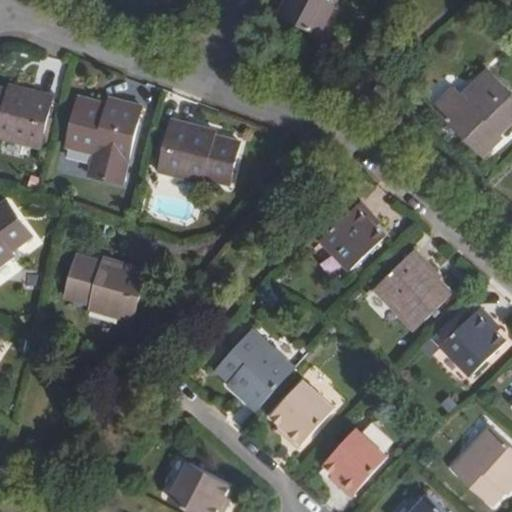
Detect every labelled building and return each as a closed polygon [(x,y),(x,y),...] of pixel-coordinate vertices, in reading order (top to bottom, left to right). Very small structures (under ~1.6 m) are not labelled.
[(338,0),(289,0),(282,17),(320,37),(338,0)] [(511,120),(511,93),(489,71),(464,95),(452,85),(435,104),(484,154),(503,136),(500,132),(511,120)] [(0,135),(39,144),(51,94),(8,85),(7,90),(0,88),(0,135)] [(106,107),(77,101),(66,145),(95,151),(89,174),(124,181),(141,108),(107,99),(106,107)] [(214,131),(172,121),(159,172),(203,181),(204,176),(230,182),(239,143),(213,137),(214,131)] [(368,209),(357,198),(319,235),(348,265),(382,231),(365,214),(368,209)] [(30,233),(8,200),(0,206),(0,262),(11,254),(8,249),(30,233)] [(438,272),(413,246),(373,285),(412,325),(450,289),(436,274),(438,272)] [(79,259),(69,297),(92,304),(91,310),(133,322),(148,271),(105,259),(103,265),(79,259)] [(492,318),(480,307),(442,344),(471,374),(506,340),(488,321),(492,318)] [(278,359),(248,332),(216,368),(234,384),(231,389),(243,399),(278,359)] [(333,408),(303,380),(269,417),(288,434),(286,438),(298,448),(333,408)] [(511,485),(511,444),(490,425),(452,467),(491,503),(506,488),(508,489),(511,485)] [(387,458),(357,430),(324,466),(343,483),(340,487),(352,497),(387,458)] [(228,485),(186,462),(167,497),(195,511),(219,511),(221,509),(217,507),(228,485)] [(448,511),(428,493),(409,511),(448,511)]
